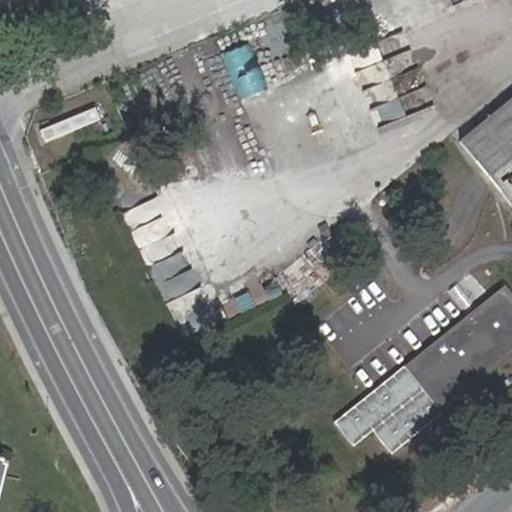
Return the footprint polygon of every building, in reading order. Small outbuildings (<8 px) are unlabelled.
[(238,98),(261,88),(243,43),(219,52),(238,98)] [(511,96),(459,141),(511,205),(511,96)] [(511,293),(504,284),(405,367),(418,382),(442,412),(498,365),(494,359),(508,347),(511,351),(511,305),(511,306),(511,305),(511,293)] [(511,353),(511,351),(508,347),(494,359),(498,365),(511,353)] [(390,375),(379,384),(426,442),(450,422),(442,412),(418,382),(405,393),(390,375)]
